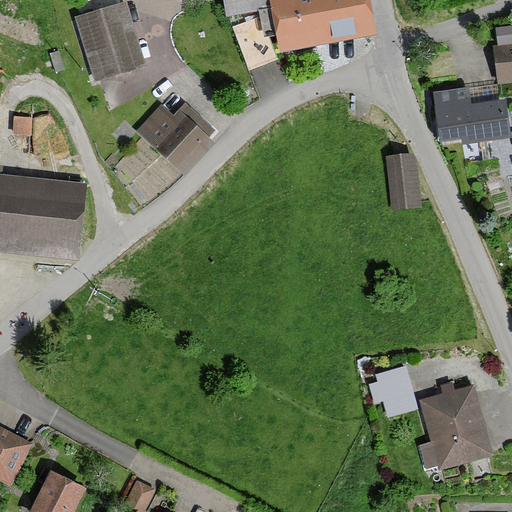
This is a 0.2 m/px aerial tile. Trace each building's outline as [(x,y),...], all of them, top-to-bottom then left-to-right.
[(225,0),(229,23),(272,16),(279,59),(371,43),(363,0),(225,0)] [(147,72),(126,6),(75,22),(96,88),(147,72)] [(511,85),(511,31),(498,34),(500,49),(493,50),(499,87),(511,85)] [(511,137),(511,138),(507,107),(475,111),(474,104),(466,105),(465,93),(434,97),(442,150),(465,147),(466,151),(487,147),(489,163),(511,156),(511,137)] [(214,136),(186,110),(175,122),(163,110),(138,136),(186,181),(217,149),(209,142),(214,136)] [(30,123),(17,122),(16,139),(29,140),(30,123)] [(419,174),(414,161),(388,163),(393,216),(423,213),(419,174)] [(0,256),(80,265),(87,190),(0,181),(0,178),(1,171),(0,170),(0,256)] [(418,417),(408,373),(377,380),(379,388),(369,390),(374,409),(383,407),(387,424),(418,417)] [(493,462),(475,393),(457,398),(455,389),(442,392),(444,402),(421,408),(432,449),(422,451),(428,474),(440,471),(442,476),(493,462)] [(29,447),(0,432),(0,482),(10,487),(29,447)] [(74,511),(85,491),(51,474),(32,511),(74,511)] [(146,511),(154,494),(136,486),(124,511),(146,511)]
